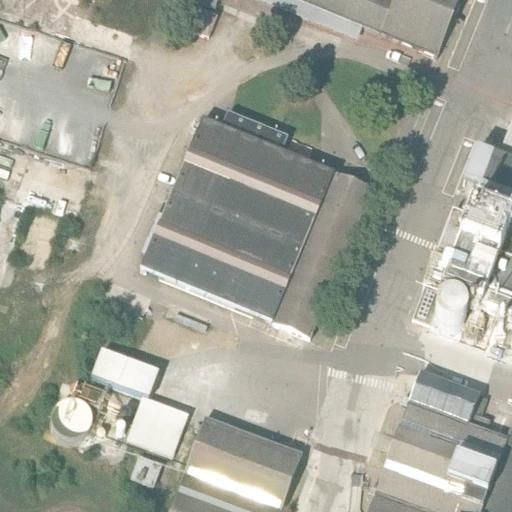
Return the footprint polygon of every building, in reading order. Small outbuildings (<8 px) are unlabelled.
[(179,0),(213,14),(218,0),(249,0),(356,44),(362,31),(436,61),(461,0),(179,0)] [(227,117),(221,132),(201,124),(139,274),(309,344),(371,194),(281,157),(287,142),(227,117)] [(452,268),(441,299),(511,325),(511,124),(497,164),(492,162),(474,156),(462,188),(480,194),(469,223),(452,216),(436,262),(452,268)] [(23,263),(47,268),(58,219),(34,214),(23,263)] [(158,377),(101,356),(91,383),(148,404),(158,377)] [(487,402),(419,377),(369,511),(511,511),(511,429),(506,442),(486,435),(490,424),(481,420),(487,402)] [(85,438),(85,413),(55,413),(55,438),(85,438)] [(204,423),(171,511),(281,511),(301,459),(204,423)] [(153,492),(161,469),(139,461),(130,484),(153,492)]
